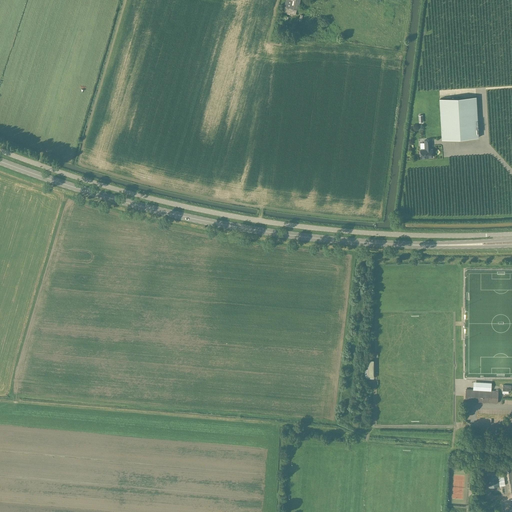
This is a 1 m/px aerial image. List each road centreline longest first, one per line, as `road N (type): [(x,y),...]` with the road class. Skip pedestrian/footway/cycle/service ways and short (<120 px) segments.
road 1 (unclassified): [(511,234),(381,234),(267,222),(132,193),(0,151)]
road 2 (track): [(0,401),(333,428),(363,441),(483,450)]
road 3 (primary): [(446,245),(206,221),(0,161)]
